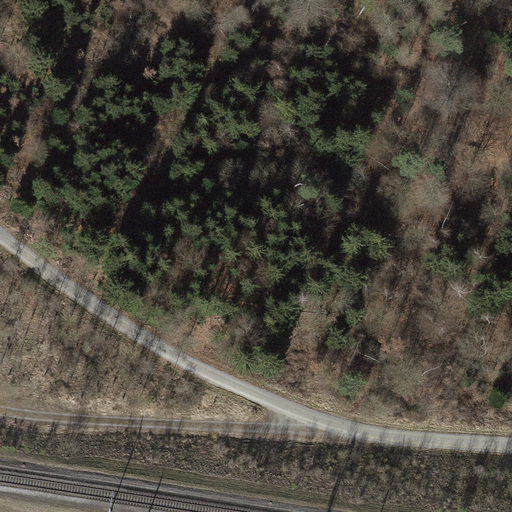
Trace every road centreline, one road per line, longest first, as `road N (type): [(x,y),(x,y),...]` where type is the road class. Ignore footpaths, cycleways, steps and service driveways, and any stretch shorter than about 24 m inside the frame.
road 1 (track): [(0,236),(148,342),(342,432)]
road 2 (track): [(342,432),(0,411)]
road 3 (track): [(511,445),(342,432)]
